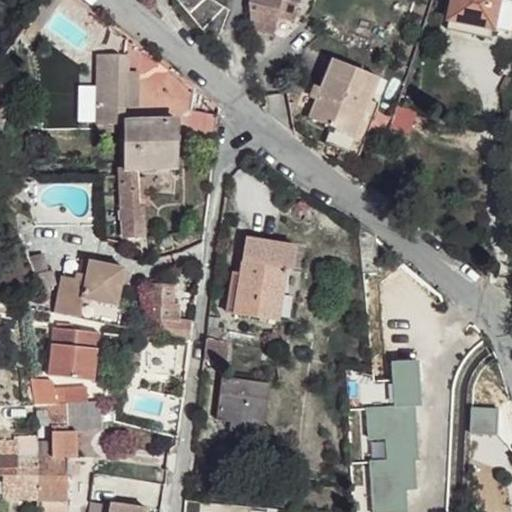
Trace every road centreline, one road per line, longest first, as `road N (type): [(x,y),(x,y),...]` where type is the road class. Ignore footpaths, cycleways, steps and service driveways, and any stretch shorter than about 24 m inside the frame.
road 1 (residential): [(178,511),(223,161),(252,117)]
road 2 (residential): [(511,365),(455,275),(276,145),(252,117)]
road 3 (residential): [(252,117),(116,0)]
